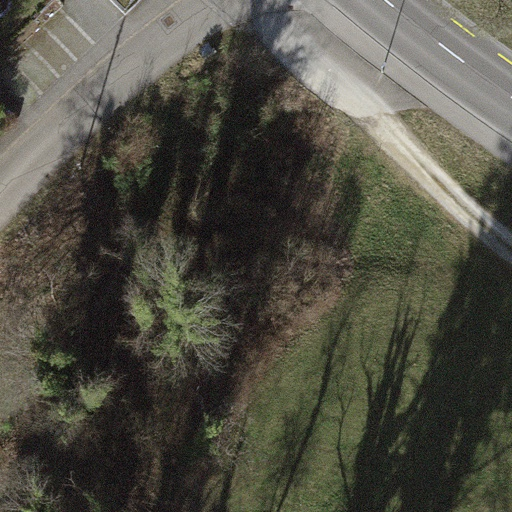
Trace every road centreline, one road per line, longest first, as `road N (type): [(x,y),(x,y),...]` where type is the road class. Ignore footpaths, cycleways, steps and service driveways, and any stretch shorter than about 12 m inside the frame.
road 1 (residential): [(0,196),(60,133),(222,0)]
road 2 (primary): [(511,84),(397,0)]
